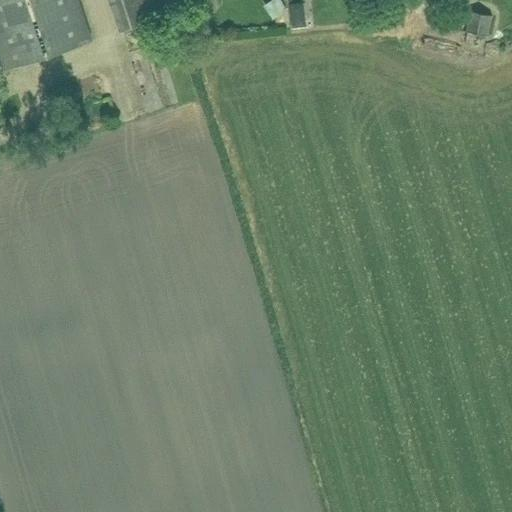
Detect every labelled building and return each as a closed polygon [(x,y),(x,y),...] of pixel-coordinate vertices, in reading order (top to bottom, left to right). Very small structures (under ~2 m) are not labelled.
[(0,0),(0,60),(2,68),(91,39),(77,0),(0,0)] [(108,0),(118,29),(158,17),(152,0),(108,0)] [(281,0),(267,0),(263,3),(272,17),(286,7),(281,0)] [(302,2),(289,5),(293,25),(307,22),(302,2)] [(374,11),(359,14),(362,31),(378,28),(374,11)] [(487,35),(492,15),(469,12),(465,31),(487,35)]
